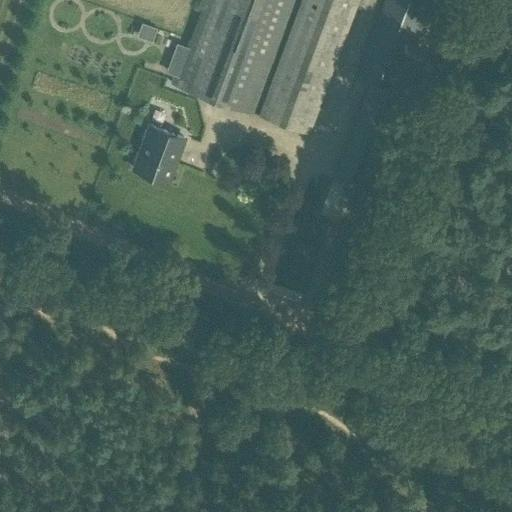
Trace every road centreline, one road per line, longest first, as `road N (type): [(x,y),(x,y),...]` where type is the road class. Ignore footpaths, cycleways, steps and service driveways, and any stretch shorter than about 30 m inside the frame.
road 1 (track): [(198,108),(315,151),(370,0)]
road 2 (track): [(0,197),(248,305)]
road 3 (track): [(248,305),(465,400)]
road 4 (track): [(248,305),(315,151)]
road 5 (track): [(307,328),(354,195)]
